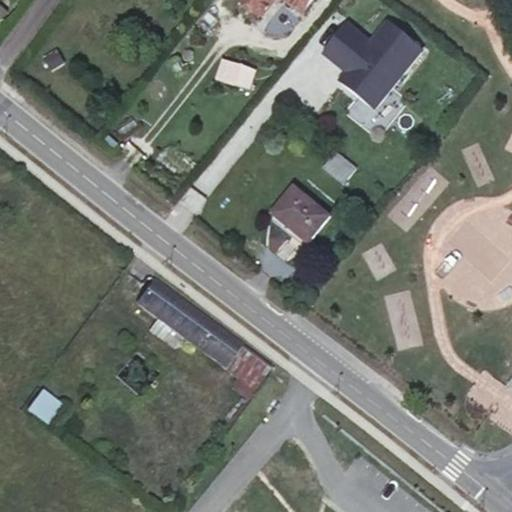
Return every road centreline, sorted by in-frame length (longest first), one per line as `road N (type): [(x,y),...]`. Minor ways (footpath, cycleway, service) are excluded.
road 1 (secondary): [(0,106),(321,358)]
road 2 (secondary): [(321,358),(501,502)]
road 3 (residential): [(205,511),(294,407)]
road 4 (residential): [(294,407),(335,493),(358,511)]
